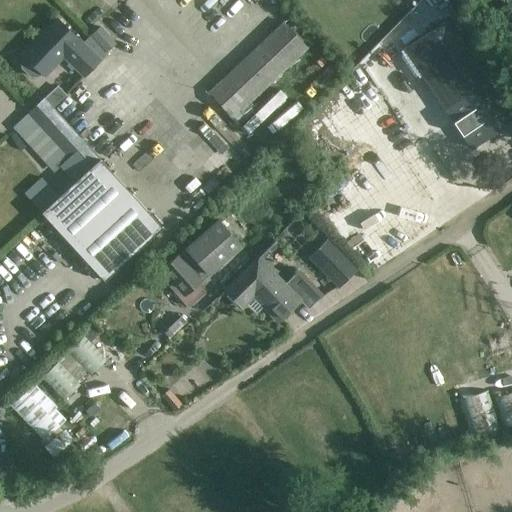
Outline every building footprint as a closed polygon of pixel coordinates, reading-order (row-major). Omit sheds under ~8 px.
[(254,22),(260,28),(270,18),(256,3),(224,33),(233,41),(254,22)] [(33,76),(39,76),(43,72),(46,75),(66,55),(86,76),(102,60),(60,19),(59,19),(26,54),(25,54),(28,57),(24,61),(24,67),(33,76)] [(405,46),(469,150),(488,139),(485,135),(492,130),(495,134),(511,123),(511,120),(449,19),(405,46)] [(234,119),(281,74),(309,48),(284,22),(208,92),(234,120),(234,119)] [(101,27),(93,34),(107,52),(116,44),(101,27)] [(290,83),(281,74),(234,119),(242,128),(290,83)] [(52,109),(39,122),(22,138),(46,163),(63,148),(69,155),(71,157),(85,145),(52,109)] [(186,150),(188,160),(205,155),(203,146),(186,150)] [(175,155),(164,157),(172,209),(183,207),(175,155)] [(162,229),(98,160),(41,213),(104,282),(162,229)] [(212,225),(162,270),(173,282),(169,285),(188,307),(205,291),(198,283),(240,245),(222,225),(212,225)] [(354,269),(327,241),(310,257),(338,286),(354,269)] [(300,299),(284,283),(258,257),(225,290),(242,307),(253,296),(278,321),(300,299)] [(296,272),(284,283),(300,299),(308,308),(320,296),(296,272)] [(92,327),(83,335),(90,342),(99,334),(92,327)] [(68,353),(86,372),(89,375),(105,361),(84,337),(68,353)] [(63,400),(80,385),(76,382),(58,362),(42,378),(63,400)] [(168,390),(161,397),(173,411),(181,404),(168,390)] [(399,456),(388,461),(396,478),(407,472),(399,456)]
